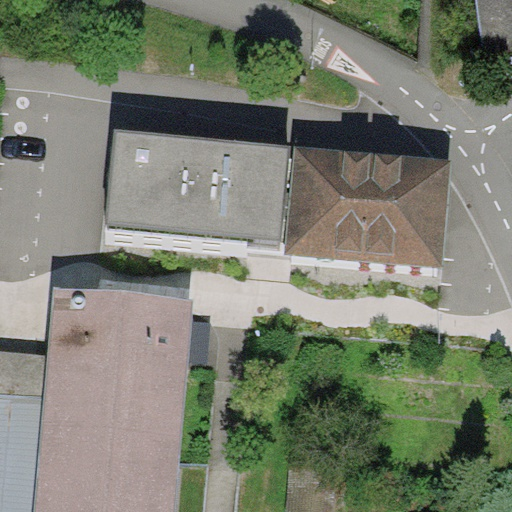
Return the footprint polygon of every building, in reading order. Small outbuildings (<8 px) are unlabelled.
[(511,0),(476,0),(484,57),(511,53),(511,0)] [(451,160),(114,131),(105,228),(284,243),(283,253),(442,267),(451,160)] [(176,511),(195,298),(53,286),(47,355),(44,397),(0,393),(0,511),(176,511)] [(47,355),(0,351),(0,393),(44,397),(47,355)] [(290,466),(286,511),(331,511),(335,469),(290,466)]
